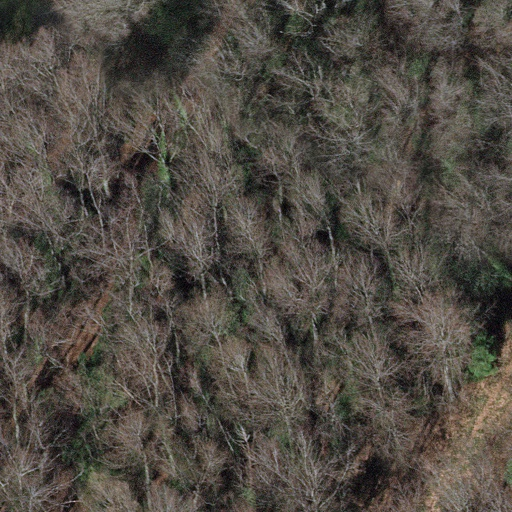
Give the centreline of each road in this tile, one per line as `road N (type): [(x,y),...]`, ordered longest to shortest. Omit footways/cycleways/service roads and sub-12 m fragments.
road 1 (track): [(236,0),(125,194),(55,418),(44,511)]
road 2 (track): [(422,511),(511,372)]
